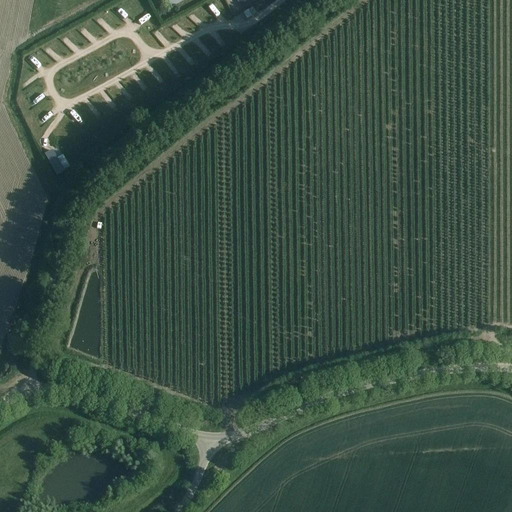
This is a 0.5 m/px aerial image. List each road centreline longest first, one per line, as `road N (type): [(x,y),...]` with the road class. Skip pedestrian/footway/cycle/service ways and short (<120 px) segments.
road 1 (track): [(321,0),(79,201),(31,347),(35,389)]
road 2 (unclassified): [(214,446),(389,381),(454,369),(511,370)]
road 3 (unclassified): [(0,406),(58,388),(214,446)]
